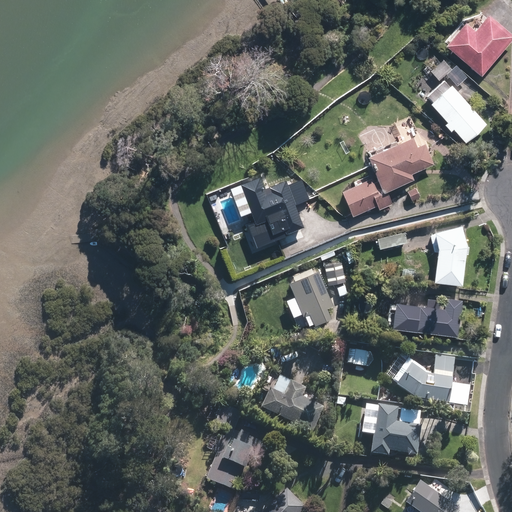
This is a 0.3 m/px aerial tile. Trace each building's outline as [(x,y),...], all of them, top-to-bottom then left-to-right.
[(467,23),(447,46),(480,74),(511,36),(511,33),(490,15),(476,31),(467,23)] [(440,81),(447,74),(459,87),(470,77),(457,63),(452,67),(446,60),(432,72),(440,81)] [(451,89),(432,106),(465,141),(483,125),(451,89)] [(379,180),(373,183),(371,179),(343,191),(344,193),(354,216),(379,205),(381,208),(390,204),(392,203),(386,188),(411,178),(410,173),(429,165),(422,147),(417,149),(413,141),(370,160),(379,180)] [(259,176),(242,183),(256,221),(279,212),(286,230),(303,223),(286,181),(272,187),(272,188),(265,191),(259,176)] [(415,189),(408,193),(412,200),(419,196),(415,189)] [(238,241),(239,244),(256,237),(250,221),(233,228),(235,232),(223,237),(227,246),(238,241)] [(376,236),(379,247),(408,241),(405,230),(376,236)] [(461,230),(437,236),(441,253),(438,282),(461,284),(465,247),(461,230)] [(343,252),(347,265),(356,263),(352,249),(343,252)] [(341,263),(326,267),(330,283),(345,280),(341,263)] [(316,273),(293,283),(305,311),(311,308),(316,320),(328,315),(324,305),(329,302),(316,273)] [(446,313),(396,306),(393,327),(456,335),(460,305),(448,303),(446,313)] [(364,366),(372,366),(373,351),(348,349),(347,364),(356,365),(355,371),(363,372),(364,366)] [(401,382),(419,396),(467,403),(469,386),(449,383),(453,358),(438,355),(435,374),(427,373),(415,364),(401,382)] [(284,400),(269,394),(262,410),(312,431),(321,410),(299,400),(303,391),(290,386),(284,400)] [(395,411),(380,409),(374,455),(386,456),(387,449),(415,453),(419,428),(393,424),(395,411)] [(418,413),(402,411),(401,422),(417,424),(418,413)] [(250,444),(227,436),(210,480),(233,488),(250,444)] [(452,511),(455,508),(420,483),(407,500),(423,511),(452,511)] [(289,489),(264,511),(298,511),(305,506),(289,489)] [(396,511),(401,505),(388,496),(383,504),(395,511),(396,511)]
